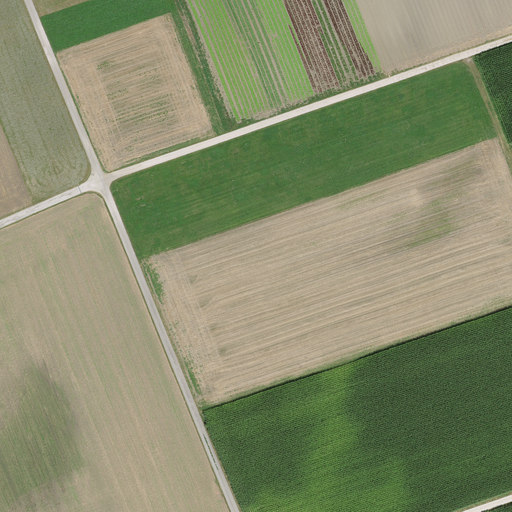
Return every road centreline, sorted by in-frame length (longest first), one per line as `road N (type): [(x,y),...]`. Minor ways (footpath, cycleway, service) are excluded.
road 1 (track): [(233,511),(27,0)]
road 2 (track): [(0,224),(99,179),(511,37)]
